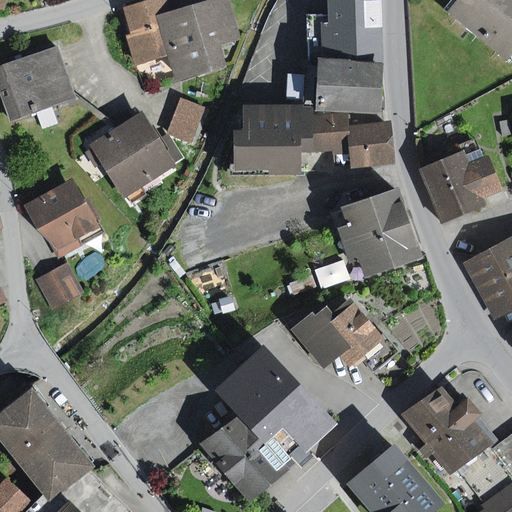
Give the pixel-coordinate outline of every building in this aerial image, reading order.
[(10,0),(0,0),(0,10),(8,13),(10,0)] [(170,0),(156,0),(125,9),(133,35),(128,37),(137,68),(172,58),(160,18),(175,14),(170,0)] [(160,18),(172,58),(179,85),(232,70),(226,48),(246,42),(233,0),(221,0),(175,14),(160,18)] [(386,0),(332,0),(332,16),(307,16),(308,62),(357,63),(357,65),(388,65),(386,0)] [(511,60),(511,0),(462,0),(452,13),(510,62),(511,60)] [(76,99),(58,47),(25,58),(42,110),(76,99)] [(42,110),(25,58),(0,66),(0,95),(9,121),(42,110)] [(357,63),(308,62),(306,107),(306,108),(317,109),(317,115),(351,116),(387,118),(390,65),(388,65),(357,65),(357,63)] [(206,109),(183,99),(167,137),(191,146),(206,109)] [(306,107),(248,107),(249,133),(239,134),(240,173),(272,173),(272,177),(306,177),(307,156),(319,156),(319,154),(317,115),(317,109),(306,108),(306,107)] [(118,131),(92,147),(126,201),(180,167),(146,113),(135,120),(129,110),(112,121),(118,131)] [(354,156),(353,128),(351,116),(317,115),(319,154),(335,153),(335,157),(354,156)] [(353,128),(354,156),(355,170),(398,166),(395,123),(353,128)] [(467,153),(421,172),(444,227),(491,208),(488,200),(507,193),(492,156),(472,164),(467,153)] [(76,180),(26,207),(41,231),(48,239),(60,261),(107,235),(76,180)] [(351,227),(341,230),(353,266),(364,263),(370,282),(430,262),(406,190),(345,210),(351,227)] [(511,240),(466,265),(496,321),(511,312),(511,240)] [(68,264),(36,281),(53,312),(85,295),(68,264)] [(0,282),(0,311),(12,305),(0,282)] [(317,312),(292,331),(325,373),(343,359),(352,371),(365,361),(374,373),(400,353),(391,343),(389,344),(354,300),(337,313),(332,306),(320,316),(317,312)] [(261,434),(268,427),(279,441),(296,462),(337,425),(271,355),(227,395),(246,417),(261,434)] [(444,388),(404,418),(453,478),(460,473),(497,446),(479,425),(488,417),(473,399),(462,409),(444,388)] [(39,391),(0,421),(0,434),(47,497),(54,506),(96,474),(102,470),(39,391)] [(246,417),(207,448),(255,505),(294,473),(289,468),(272,447),(279,441),(268,427),(261,434),(246,417)] [(511,434),(497,446),(460,473),(485,505),(511,487),(511,434)] [(296,462),(279,441),(272,447),(289,468),(296,462)] [(402,446),(355,487),(375,511),(446,511),(453,506),(402,446)] [(0,511),(26,511),(35,502),(11,479),(9,481),(0,472),(0,511)] [(133,511),(96,474),(54,506),(47,497),(31,511),(133,511)] [(486,510),(483,511),(511,511),(511,487),(485,505),(483,506),(486,510)]
